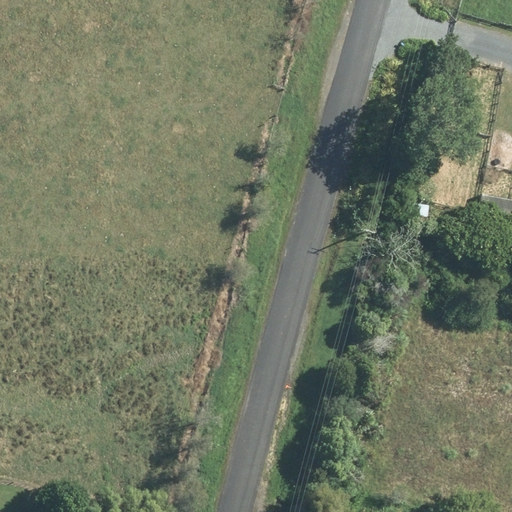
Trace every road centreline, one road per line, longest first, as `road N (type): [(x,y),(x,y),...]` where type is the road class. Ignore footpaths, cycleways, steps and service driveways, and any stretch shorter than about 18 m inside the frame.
road 1 (unclassified): [(370,13),(236,511)]
road 2 (unclassified): [(370,13),(511,44)]
